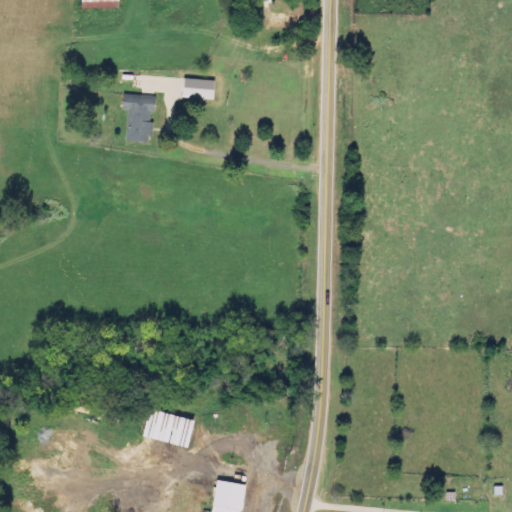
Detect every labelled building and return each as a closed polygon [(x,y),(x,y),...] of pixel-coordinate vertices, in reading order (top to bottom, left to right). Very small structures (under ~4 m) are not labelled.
[(115,10),(115,0),(78,0),(78,10),(115,10)] [(211,100),(211,81),(180,80),(180,99),(211,100)] [(151,97),(120,96),(119,111),(126,111),(125,142),(149,143),(151,97)] [(191,421),(144,409),(137,437),(184,449),(191,421)] [(208,511),(237,511),(242,485),(213,481),(208,511)]
